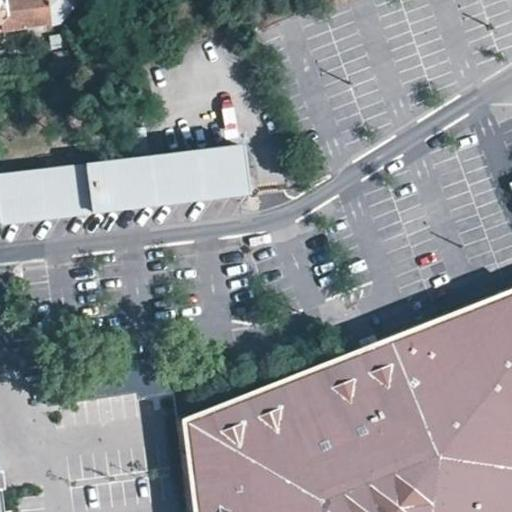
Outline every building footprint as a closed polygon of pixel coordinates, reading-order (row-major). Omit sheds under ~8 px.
[(1,0),(4,28),(42,22),(39,0),(1,0)] [(72,0),(39,0),(42,22),(55,20),(72,0)] [(64,31),(49,35),(52,47),(67,44),(64,31)] [(142,79),(117,83),(120,106),(147,103),(145,81),(142,79)] [(247,194),(243,151),(0,178),(0,221),(13,220),(179,201),(247,194)] [(511,511),(511,273),(355,339),(173,416),(187,511),(511,511)]
